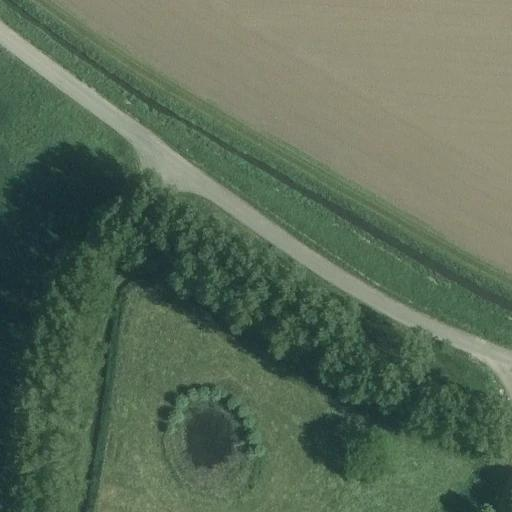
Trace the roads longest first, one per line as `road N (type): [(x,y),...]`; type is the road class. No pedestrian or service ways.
road 1 (unclassified): [(511,362),(358,293),(168,165)]
road 2 (unclassified): [(10,511),(51,304),(168,165)]
road 3 (unclassified): [(168,165),(0,33)]
